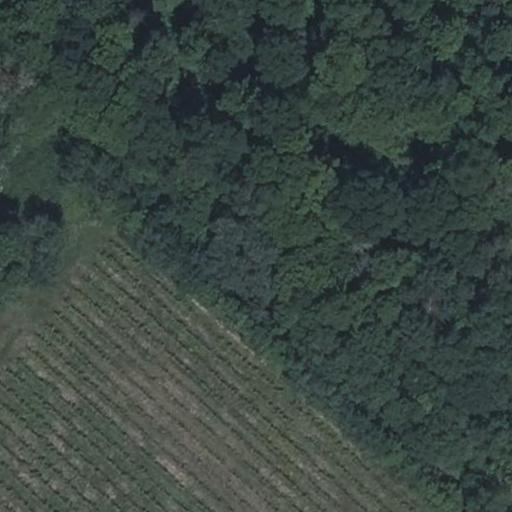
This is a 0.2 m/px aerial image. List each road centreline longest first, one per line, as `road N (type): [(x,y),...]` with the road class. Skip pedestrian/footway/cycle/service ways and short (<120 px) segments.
road 1 (track): [(511,189),(483,132),(353,97),(320,70),(198,40),(0,132)]
road 2 (track): [(465,511),(511,339)]
